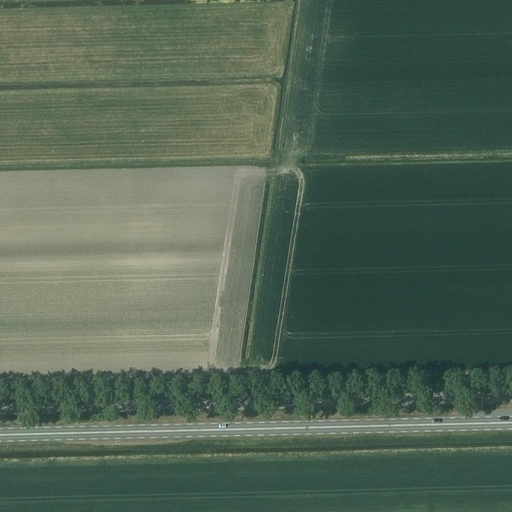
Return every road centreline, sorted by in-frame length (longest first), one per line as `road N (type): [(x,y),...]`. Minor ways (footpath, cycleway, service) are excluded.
road 1 (unclassified): [(0,411),(511,398)]
road 2 (secondary): [(511,423),(0,435)]
